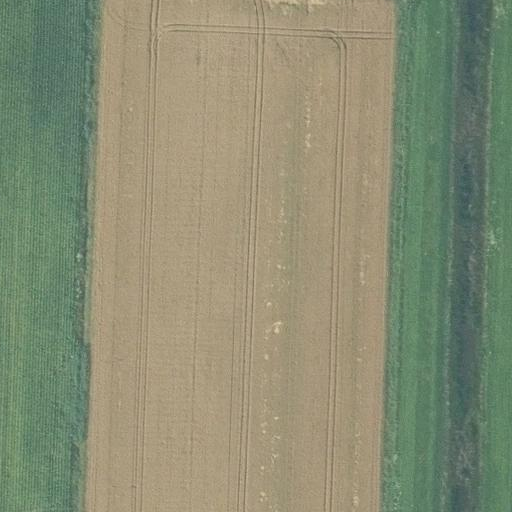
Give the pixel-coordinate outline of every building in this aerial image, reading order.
[(33,350),(33,358),(45,359),(46,351),(33,350)] [(46,351),(45,359),(57,359),(58,351),(46,351)] [(33,358),(33,366),(45,366),(45,359),(33,358)] [(45,359),(45,366),(57,367),(57,359),(45,359)] [(33,366),(33,373),(45,374),(45,366),(33,366)] [(45,366),(45,374),(57,374),(57,367),(45,366)] [(33,373),(32,381),(44,382),(45,374),(33,373)] [(45,374),(44,382),(57,382),(57,374),(45,374)] [(32,381),(32,389),(44,389),(44,382),(32,381)] [(44,382),(44,389),(56,390),(57,382),(44,382)] [(32,389),(32,396),(44,397),(44,389),(32,389)] [(44,389),(44,397),(56,397),(56,390),(44,389)] [(0,472),(0,495),(15,497),(16,474),(0,472)] [(16,474),(15,497),(43,498),(44,475),(16,474)] [(0,495),(0,511),(14,511),(15,497),(0,495)] [(15,497),(14,511),(42,511),(43,498),(15,497)]
